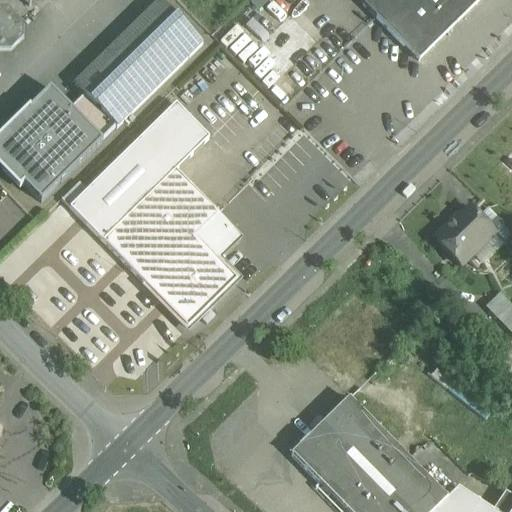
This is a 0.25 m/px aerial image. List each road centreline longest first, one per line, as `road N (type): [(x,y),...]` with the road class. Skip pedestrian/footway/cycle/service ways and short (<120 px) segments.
road 1 (residential): [(511,66),(125,446)]
road 2 (residential): [(0,321),(125,446)]
